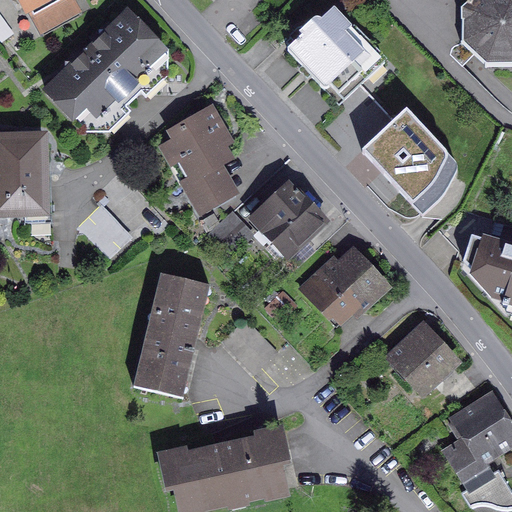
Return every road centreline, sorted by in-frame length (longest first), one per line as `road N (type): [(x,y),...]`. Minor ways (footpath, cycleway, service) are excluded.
road 1 (tertiary): [(176,0),(511,378)]
road 2 (residential): [(419,511),(307,397),(241,390),(219,367)]
